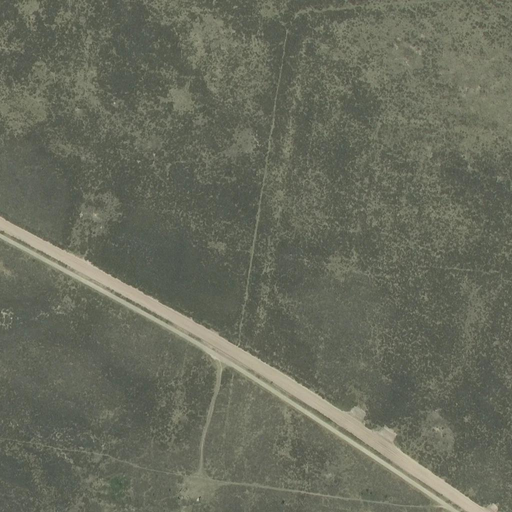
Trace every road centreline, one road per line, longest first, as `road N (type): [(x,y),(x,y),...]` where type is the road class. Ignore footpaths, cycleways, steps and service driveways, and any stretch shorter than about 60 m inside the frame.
road 1 (track): [(0,224),(296,391),(474,511)]
road 2 (track): [(470,509),(197,481)]
road 3 (track): [(197,481),(225,349)]
